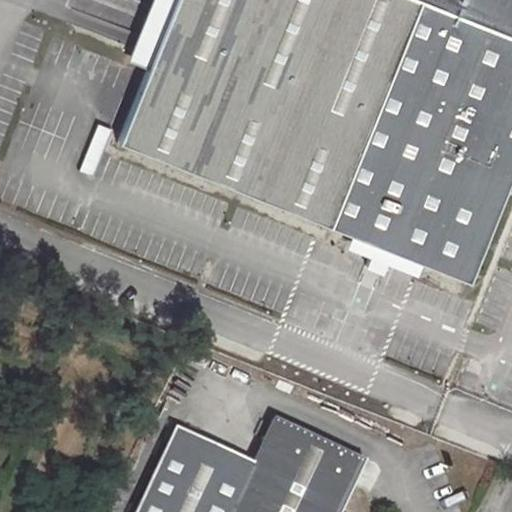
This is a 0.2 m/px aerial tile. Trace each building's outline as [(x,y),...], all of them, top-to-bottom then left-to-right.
[(511,0),(171,0),(144,67),(114,144),(464,284),(501,191),(509,194),(511,186),(511,0)] [(149,0),(126,60),(144,67),(171,0),(149,0)] [(108,130),(94,124),(75,171),(89,177),(108,130)] [(42,397),(29,394),(27,403),(39,407),(42,397)] [(346,511),(370,463),(279,420),(258,465),(181,428),(141,511),(346,511)]
